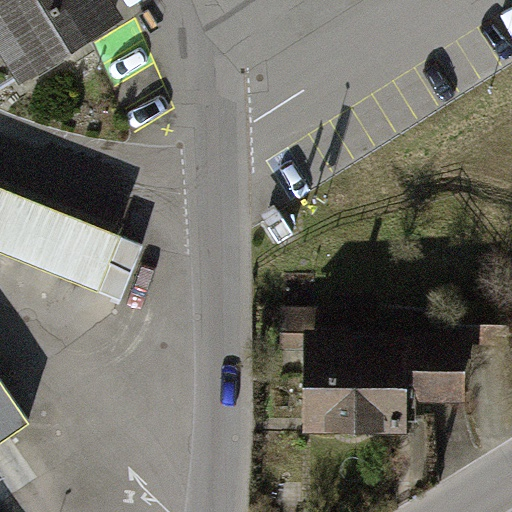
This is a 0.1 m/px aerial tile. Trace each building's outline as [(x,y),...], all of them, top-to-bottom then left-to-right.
[(0,0),(0,86),(116,14),(107,0),(0,0)] [(0,250),(101,291),(123,236),(0,187),(0,250)] [(123,236),(101,291),(122,299),(144,245),(123,236)] [(453,336),(307,333),(304,419),(391,421),(392,389),(452,391),(453,336)] [(0,379),(0,440),(29,421),(0,379)]
